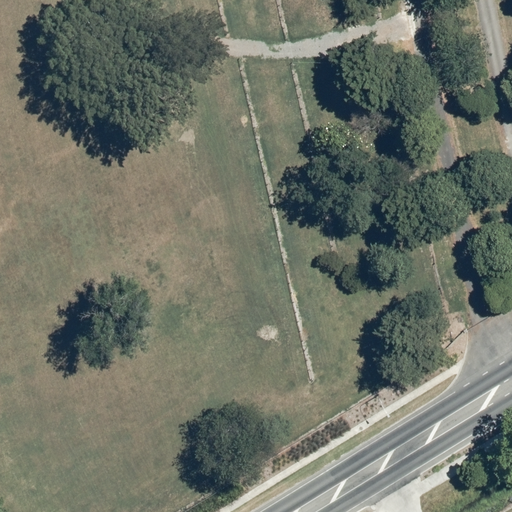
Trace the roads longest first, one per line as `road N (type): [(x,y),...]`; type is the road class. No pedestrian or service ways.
road 1 (primary): [(272,511),(511,366)]
road 2 (primary): [(511,401),(331,511)]
